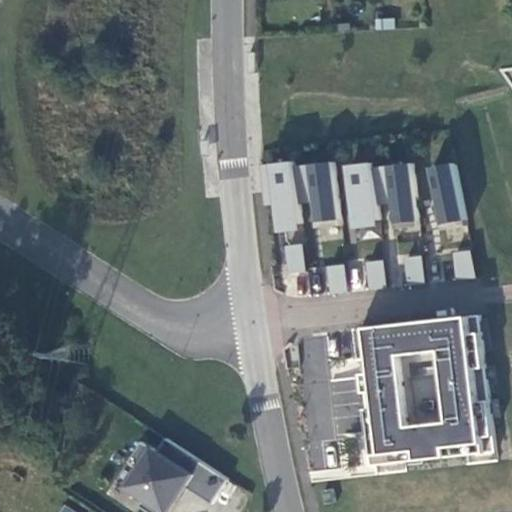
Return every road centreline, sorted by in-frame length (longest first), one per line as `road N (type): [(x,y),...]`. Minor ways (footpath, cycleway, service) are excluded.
road 1 (residential): [(253,326),(235,169),(229,0)]
road 2 (unclassified): [(0,223),(137,305),(253,326)]
road 3 (residential): [(253,326),(511,292)]
road 4 (residential): [(289,511),(253,326)]
